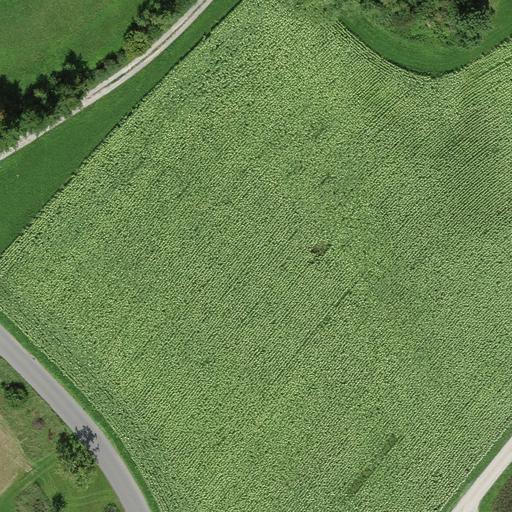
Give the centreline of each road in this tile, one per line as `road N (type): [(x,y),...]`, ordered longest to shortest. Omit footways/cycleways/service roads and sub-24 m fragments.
road 1 (track): [(206,0),(152,54),(0,155)]
road 2 (unclassified): [(0,341),(65,408),(138,511)]
